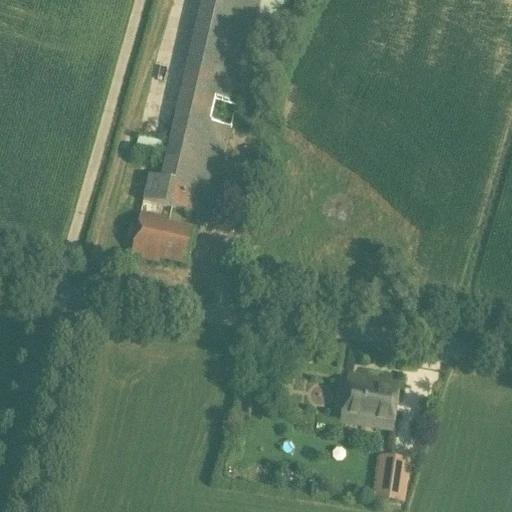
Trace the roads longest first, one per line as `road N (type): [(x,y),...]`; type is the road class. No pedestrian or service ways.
road 1 (unclassified): [(511,360),(0,294)]
road 2 (track): [(59,300),(144,0)]
